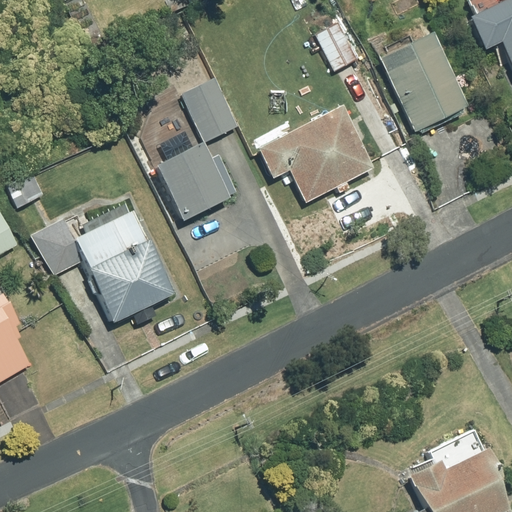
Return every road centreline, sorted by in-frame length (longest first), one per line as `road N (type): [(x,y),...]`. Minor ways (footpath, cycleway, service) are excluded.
road 1 (residential): [(127,428),(511,244)]
road 2 (residential): [(0,486),(127,428)]
